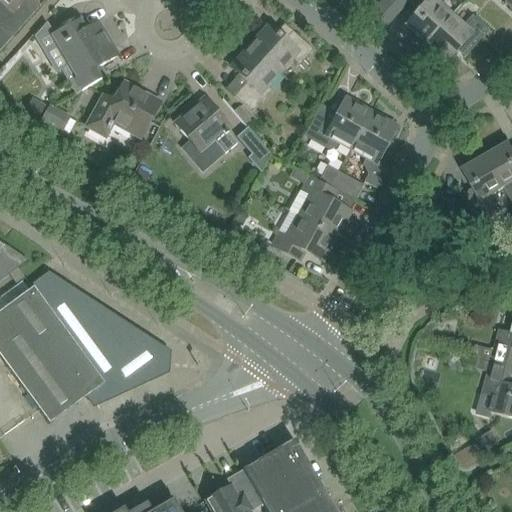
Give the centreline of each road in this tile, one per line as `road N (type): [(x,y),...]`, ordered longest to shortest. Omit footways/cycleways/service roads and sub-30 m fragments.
road 1 (tertiary): [(0,498),(222,401)]
road 2 (residential): [(434,115),(329,318)]
road 3 (secondary): [(438,511),(366,381),(312,340)]
road 4 (secondary): [(163,265),(0,165)]
road 5 (secondary): [(287,367),(357,437),(407,511)]
road 6 (unclassified): [(101,511),(218,447),(222,401)]
road 7 (residential): [(434,115),(303,0)]
road 8 (secondary): [(312,340),(210,275),(163,265)]
road 9 (secondary): [(163,265),(193,300),(287,367)]
